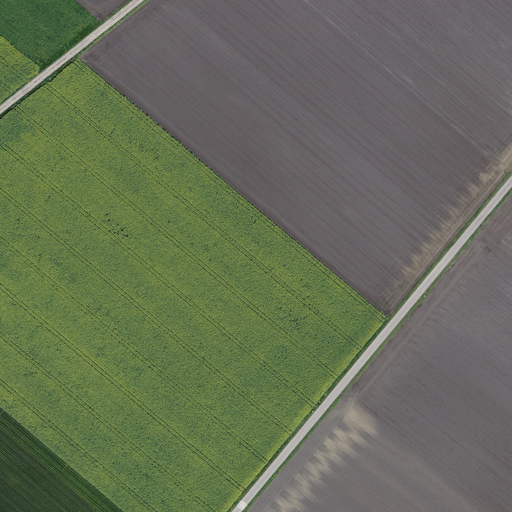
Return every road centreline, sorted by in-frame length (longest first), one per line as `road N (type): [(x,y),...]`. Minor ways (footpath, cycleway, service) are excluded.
road 1 (track): [(236,511),(511,180)]
road 2 (track): [(0,109),(138,0)]
